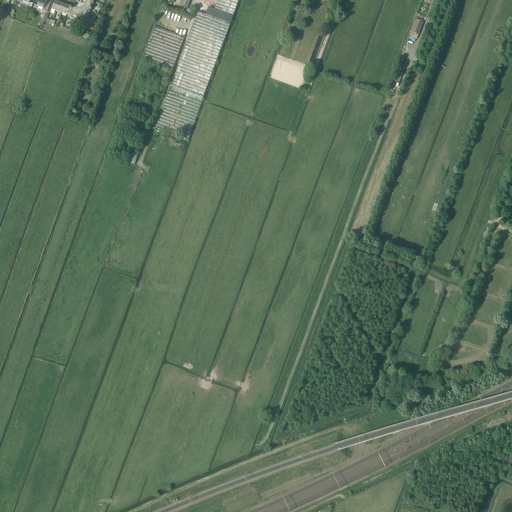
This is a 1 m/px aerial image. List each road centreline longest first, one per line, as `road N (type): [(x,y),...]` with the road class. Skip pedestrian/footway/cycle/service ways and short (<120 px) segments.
road 1 (track): [(131,511),(341,427),(353,459),(231,511)]
road 2 (unknown): [(199,0),(139,164)]
road 3 (track): [(511,377),(355,451)]
